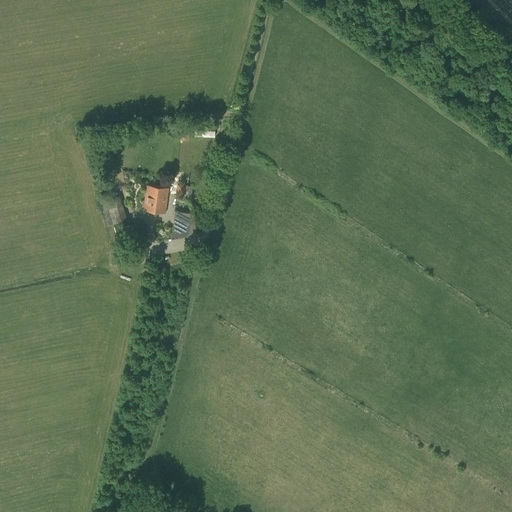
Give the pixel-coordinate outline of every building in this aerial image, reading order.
[(194,136),(215,137),(215,129),(194,129),(194,136)] [(97,157),(102,156),(104,155),(100,139),(93,140),(97,157)] [(165,212),(169,187),(146,184),(143,209),(165,212)] [(127,219),(119,195),(99,201),(107,226),(122,221),(124,227),(131,224),(129,219),(127,219)] [(174,211),(171,239),(187,236),(195,236),(198,214),(174,211)]
